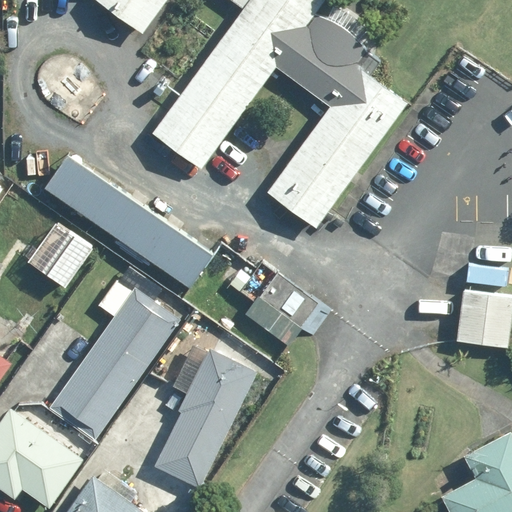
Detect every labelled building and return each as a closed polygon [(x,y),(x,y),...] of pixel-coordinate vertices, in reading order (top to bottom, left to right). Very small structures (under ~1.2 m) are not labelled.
[(270,193),(318,228),(411,101),(306,30),(327,0),(96,0),(139,31),(162,0),(234,0),(246,9),(153,135),(201,170),(274,70),(330,111),(270,193)] [(511,0),(474,52),(511,78),(511,0)] [(70,154),(47,188),(189,286),(213,252),(70,154)] [(162,288),(128,263),(98,305),(113,316),(48,405),(95,439),(181,319),(154,299),(162,288)] [(319,301),(276,268),(238,318),(281,351),(319,301)] [(511,325),(511,295),(464,289),(457,339),(509,346),(511,325)] [(253,367),(210,347),(158,465),(201,484),(253,367)] [(0,377),(11,361),(0,352),(0,377)] [(9,406),(0,419),(0,487),(16,498),(23,488),(50,507),(84,457),(9,406)] [(476,466),(482,479),(445,497),(452,511),(511,511),(511,431),(464,455),(471,468),(476,466)] [(147,511),(91,473),(64,511),(147,511)]
